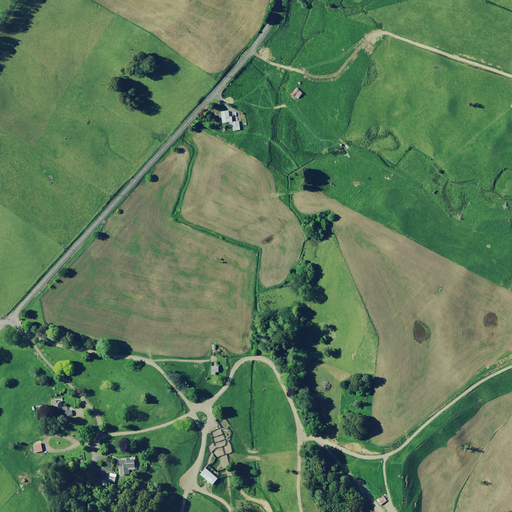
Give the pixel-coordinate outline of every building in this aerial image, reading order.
[(303,93),(295,88),(291,93),(299,99),(303,93)] [(233,122),(232,118),(232,116),(229,116),(229,111),(221,112),(223,123),(230,122),(230,124),(232,124),(233,131),(240,130),(239,121),(233,122)] [(58,401),(58,400),(51,401),(52,406),(55,406),(56,412),(63,411),(63,417),(73,416),(72,410),(67,411),(67,406),(62,407),(62,401),(58,401)] [(43,451),(41,444),(33,445),(35,453),(43,451)] [(129,460),(129,458),(125,459),(125,460),(119,460),(120,475),(126,475),(126,474),(130,474),(129,469),(135,468),(135,459),(129,460)] [(218,478),(205,468),(201,475),(213,485),(218,478)] [(117,474),(110,473),(109,478),(107,478),(107,480),(115,482),(117,474)] [(387,501),(383,495),(377,500),(381,505),(387,501)]
